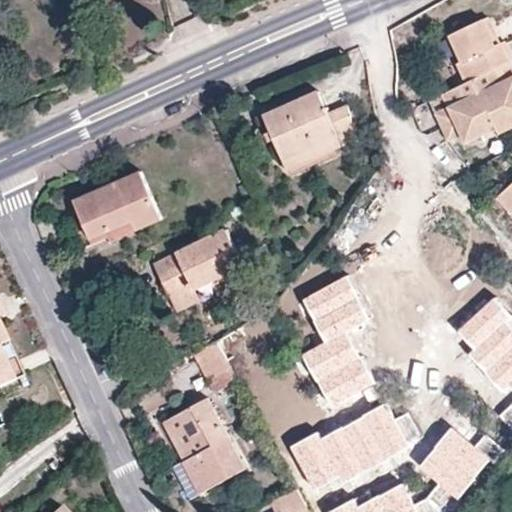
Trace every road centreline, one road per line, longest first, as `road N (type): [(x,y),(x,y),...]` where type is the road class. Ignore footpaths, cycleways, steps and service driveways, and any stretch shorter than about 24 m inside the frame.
road 1 (tertiary): [(0,164),(362,0)]
road 2 (residential): [(143,511),(0,188)]
road 3 (unknown): [(362,0),(410,162)]
